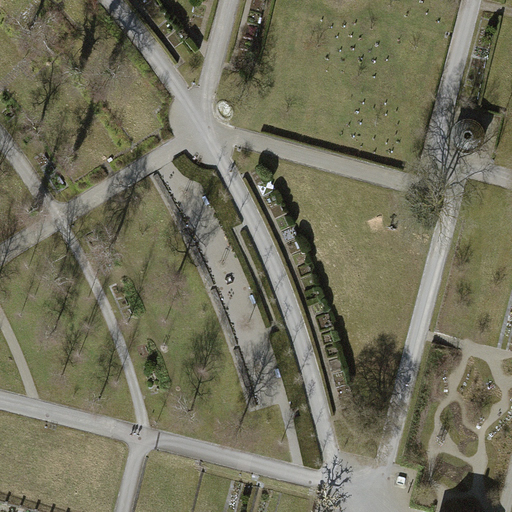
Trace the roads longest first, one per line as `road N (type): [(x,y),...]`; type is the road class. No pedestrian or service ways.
road 1 (track): [(348,511),(354,488),(390,453),(457,193),(432,164),(473,0)]
road 2 (track): [(335,483),(293,322),(252,221),(208,132),(111,0)]
road 3 (track): [(511,181),(468,171),(430,193),(208,132),(208,90),(232,0)]
road 4 (track): [(126,511),(144,439),(123,343),(59,219),(0,136)]
road 5 (track): [(370,511),(354,488),(0,400)]
road 6 (track): [(161,159),(202,238),(258,383),(283,401),(299,475)]
road 7 (track): [(0,258),(208,132)]
